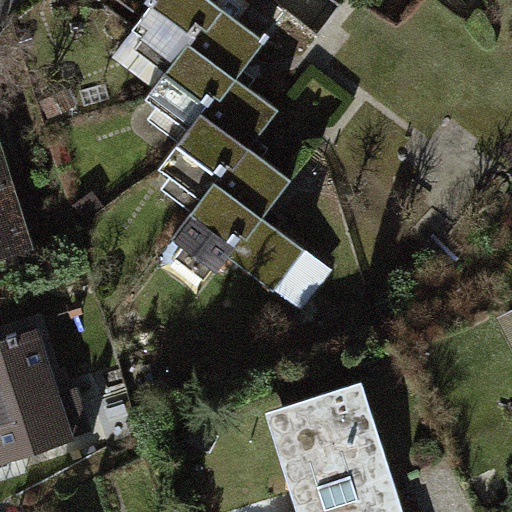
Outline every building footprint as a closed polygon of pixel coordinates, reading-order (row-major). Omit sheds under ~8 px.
[(267,39),(216,0),(152,0),(133,26),(174,58),(189,39),(238,77),(267,39)] [(238,77),(189,39),(174,58),(145,95),(188,128),(202,109),(251,147),(280,109),(238,77)] [(251,147),(202,109),(188,128),(159,165),(202,198),(215,180),(263,217),(293,179),(251,147)] [(2,148),(0,147),(0,258),(22,254),(2,148)] [(263,217),(215,180),(202,198),(172,236),(214,269),(228,252),(276,289),(306,250),(263,217)] [(31,335),(0,344),(0,467),(64,449),(31,335)] [(396,511),(355,381),(256,412),(287,511),(396,511)]
